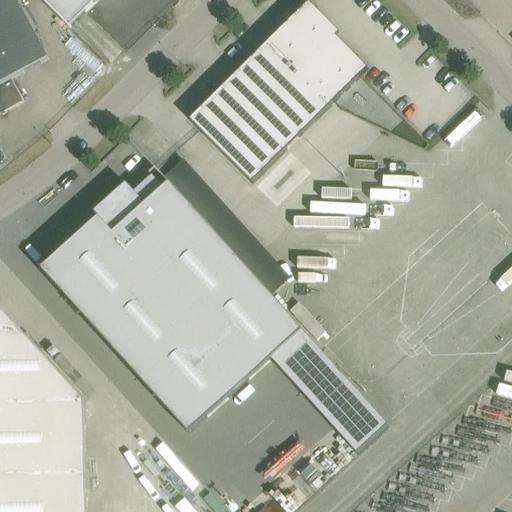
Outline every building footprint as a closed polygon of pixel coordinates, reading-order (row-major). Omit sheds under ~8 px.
[(49,60),(40,42),(17,0),(0,0),(0,115),(24,103),(12,80),(49,60)] [(40,0),(70,30),(72,28),(86,14),(100,0),(40,0)] [(269,169),(368,70),(329,30),(332,27),(310,4),(191,122),(253,184),(269,169)] [(303,333),(156,169),(119,201),(122,205),(115,211),(112,208),(42,271),(190,435),(303,333)] [(281,290),(292,280),(206,182),(196,191),(215,213),(209,218),(268,284),(273,280),(281,290)] [(0,511),(88,511),(85,403),(1,311),(0,311),(0,511)] [(388,511),(390,505),(415,511),(419,496),(383,487),(377,509),(365,506),(363,511),(388,511)]
